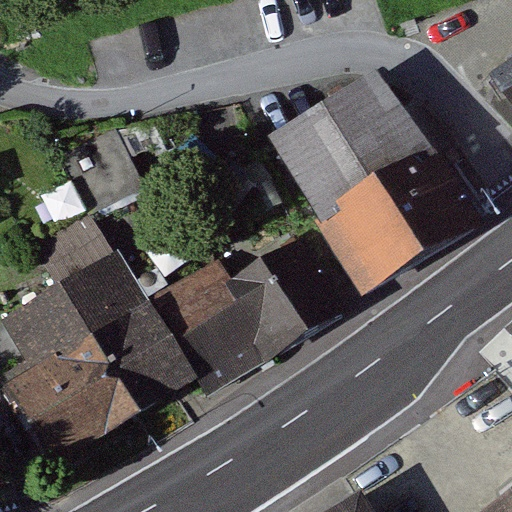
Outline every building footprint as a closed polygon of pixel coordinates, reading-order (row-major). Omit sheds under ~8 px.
[(279,151),(329,226),(440,153),(390,77),(279,151)] [(511,77),(499,86),(511,106),(511,77)] [(103,218),(148,197),(120,137),(75,158),(103,218)] [(329,226),(374,294),(485,220),(440,153),(329,226)] [(31,386),(73,462),(213,384),(170,309),(151,319),(97,222),(44,252),(67,293),(14,322),(46,378),(31,386)] [(170,309),(213,384),(342,313),(308,252),(253,282),(241,260),(166,301),(170,309)]
